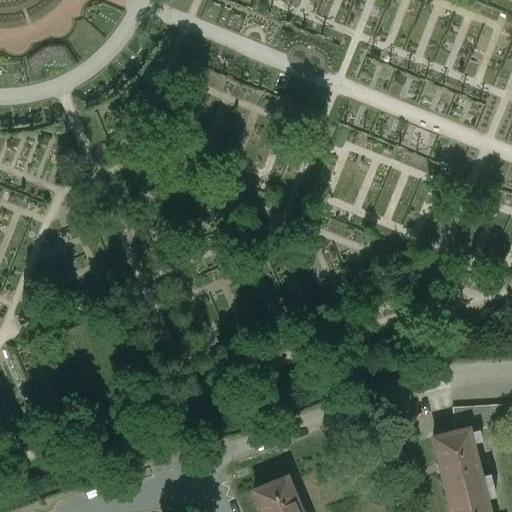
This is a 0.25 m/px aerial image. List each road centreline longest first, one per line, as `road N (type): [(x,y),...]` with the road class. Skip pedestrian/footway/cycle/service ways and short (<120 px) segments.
road 1 (residential): [(194,467),(386,392),(450,375),(511,373)]
road 2 (residential): [(67,511),(194,467)]
